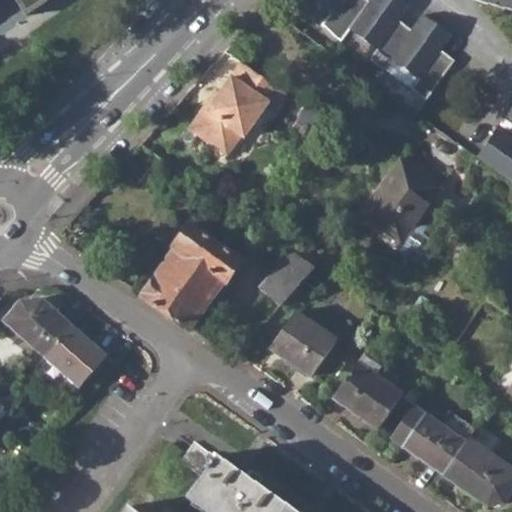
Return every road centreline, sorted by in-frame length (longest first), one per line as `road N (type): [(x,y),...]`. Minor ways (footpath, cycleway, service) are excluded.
road 1 (tertiary): [(205,0),(4,222)]
road 2 (residential): [(185,353),(413,511)]
road 3 (residential): [(4,222),(185,353)]
road 4 (residential): [(185,353),(74,511)]
